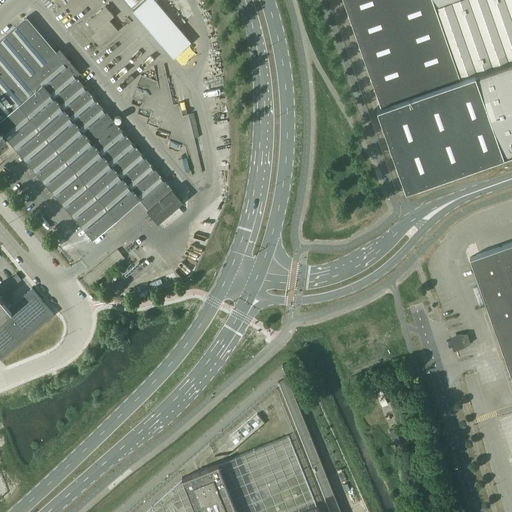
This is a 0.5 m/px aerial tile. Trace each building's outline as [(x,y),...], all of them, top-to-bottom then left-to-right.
[(155,0),(143,0),(133,9),(162,43),(179,28),(155,0)] [(511,0),(344,0),(381,105),(377,106),(402,178),(406,188),(416,185),(511,150),(511,0)] [(106,6),(101,10),(109,20),(109,19),(110,19),(114,16),(114,15),(106,6)] [(0,140),(5,136),(12,144),(13,143),(19,138),(25,146),(19,151),(19,152),(92,238),(93,238),(93,237),(139,199),(148,209),(147,209),(158,222),(183,200),(173,188),(172,188),(76,76),(81,72),(60,47),(56,50),(28,17),(26,15),(21,20),(14,26),(0,37),(0,140)] [(89,20),(87,21),(95,31),(96,31),(100,27),(92,17),(89,20)] [(109,20),(105,23),(113,33),(118,29),(110,19),(109,19),(109,20)] [(95,31),(91,35),(99,45),(104,41),(96,31),(95,31)] [(13,143),(12,144),(17,150),(19,152),(19,151),(25,146),(19,138),(13,143)] [(511,242),(470,257),(511,376),(511,242)] [(0,357),(1,358),(54,313),(32,287),(9,307),(0,295),(0,357)] [(456,336),(454,339),(454,340),(453,340),(454,345),(456,345),(456,346),(459,347),(462,346),(463,343),(469,342),(467,335),(461,336),(458,335),(456,336)] [(383,389),(377,391),(382,405),(388,403),(383,389)] [(398,431),(392,433),(397,447),(403,445),(398,431)] [(237,511),(218,463),(182,478),(195,511),(319,511),(317,505),(300,511),(237,511)] [(429,471),(421,473),(425,488),(433,486),(429,471)]
